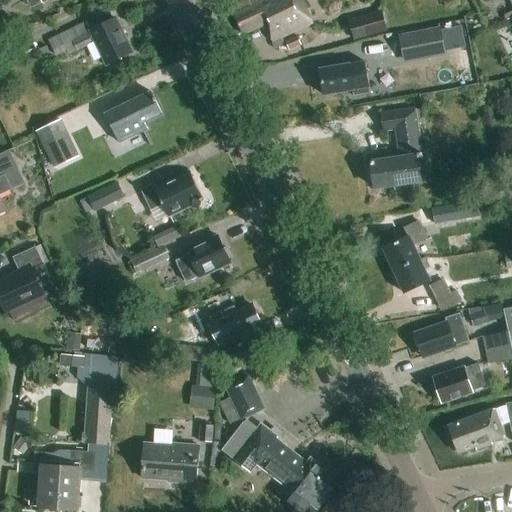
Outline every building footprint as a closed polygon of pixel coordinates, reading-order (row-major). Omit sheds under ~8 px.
[(27,0),(32,9),(51,0),(27,0)] [(271,41),(310,22),(299,0),(253,0),(250,2),(248,0),(243,0),(229,7),(242,34),(263,24),(271,41)] [(347,19),(352,37),(384,28),(379,9),(347,19)] [(90,23),(62,36),(47,43),(54,57),(67,51),(69,57),(98,43),(108,66),(134,54),(118,19),(93,31),(90,23)] [(461,27),(440,31),(444,52),(465,47),(461,27)] [(440,31),(440,28),(399,36),(404,64),(445,55),(444,52),(440,31)] [(291,51),(302,47),(297,37),(286,42),(291,51)] [(48,56),(45,48),(37,52),(40,60),(48,56)] [(365,63),(349,66),(349,65),(321,70),(325,96),(354,91),(355,98),(370,95),(365,63)] [(440,69),(443,85),(466,82),(463,65),(440,69)] [(106,114),(120,143),(148,129),(146,124),(163,115),(152,92),(106,114)] [(383,115),(385,132),(397,130),(400,154),(387,156),(388,161),(371,164),(375,189),(424,182),(416,127),(421,126),(418,109),(383,115)] [(61,120),(36,132),(54,170),(79,158),(61,120)] [(0,198),(0,197),(23,187),(7,154),(0,157),(0,214),(6,212),(0,198)] [(164,206),(169,217),(170,219),(190,210),(189,208),(193,206),(195,209),(200,211),(202,206),(205,205),(203,201),(204,200),(192,174),(158,191),(156,186),(144,192),(154,211),(164,206)] [(95,213),(125,198),(118,182),(88,197),(95,213)] [(468,218),(466,203),(418,211),(420,226),(468,218)] [(394,273),(419,260),(413,246),(426,240),(418,222),(403,229),(408,238),(383,250),(394,273)] [(159,249),(181,239),(177,229),(154,238),(159,249)] [(229,261),(233,259),(228,249),(225,250),(219,239),(204,246),(202,243),(188,250),(192,257),(178,263),(187,283),(201,276),(202,279),(231,265),(229,261)] [(135,275),(170,259),(165,247),(131,263),(135,275)] [(45,265),(37,249),(14,260),(21,273),(0,282),(0,301),(7,315),(10,314),(15,325),(51,308),(46,297),(58,295),(46,268),(45,265)] [(419,260),(394,273),(405,295),(430,283),(425,272),(431,269),(426,259),(420,261),(419,260)] [(442,312),(464,303),(458,291),(452,294),(445,280),(430,286),(442,312)] [(260,323),(262,318),(259,312),(255,311),(253,307),(240,313),(239,311),(209,325),(220,348),(244,337),(243,335),(262,326),(260,323)] [(511,309),(503,311),(508,333),(511,351),(511,354),(511,309)] [(475,327),(489,323),(485,311),(470,316),(475,327)] [(456,347),(469,342),(462,319),(460,315),(445,320),(446,323),(415,334),(424,359),(443,352),(447,354),(453,352),(454,349),(457,348),(456,347)] [(487,355),(511,351),(508,333),(483,338),(487,355)] [(68,349),(81,351),(83,336),(69,334),(68,349)] [(209,364),(210,349),(175,346),(173,360),(209,364)] [(489,365),(511,360),(511,354),(511,351),(487,355),(489,365)] [(83,358),(59,356),(58,367),(82,369),(83,358)] [(473,391),(485,387),(478,366),(466,370),(465,369),(435,379),(436,383),(434,386),(435,391),(439,392),(443,404),(474,393),(473,391)] [(219,405),(229,425),(241,419),(242,422),(266,410),(250,376),(225,388),(231,399),(219,405)] [(82,445),(108,447),(113,387),(87,385),(82,445)] [(216,389),(191,387),(189,410),(213,412),(216,389)] [(490,442),(505,437),(495,410),(450,426),(451,429),(448,431),(454,448),(457,447),(460,456),(475,450),(476,452),(478,451),(479,452),(485,450),(487,445),(491,444),(490,442)] [(317,511),(342,481),(312,458),(309,462),(278,439),(280,437),(264,424),(260,429),(248,420),(225,449),(253,471),(259,464),(289,487),(283,495),(297,506),(291,511),(317,511)] [(199,442),(213,443),(214,426),(200,425),(199,442)] [(19,439),(13,449),(23,456),(30,446),(19,439)] [(198,484),(201,447),(173,445),(173,447),(146,444),(144,474),(171,477),(170,482),(198,484)] [(94,453),(88,453),(60,451),(53,454),(37,453),(35,476),(43,476),(41,508),(79,511),(81,482),(91,483),(94,453)]
